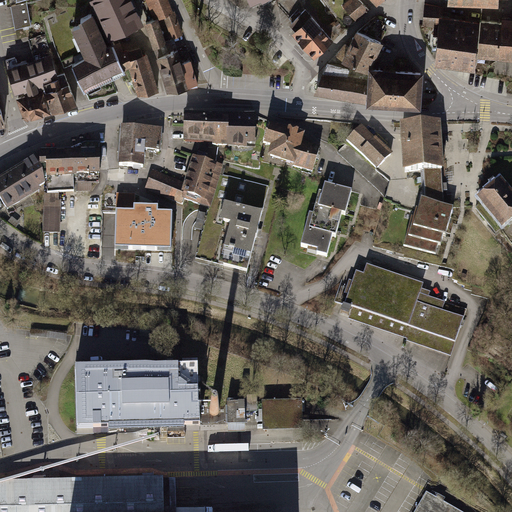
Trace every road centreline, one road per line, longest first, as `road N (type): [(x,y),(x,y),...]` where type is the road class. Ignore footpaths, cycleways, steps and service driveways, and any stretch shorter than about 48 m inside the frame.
road 1 (residential): [(0,229),(59,262),(220,289),(318,324),(445,400),(511,463)]
road 2 (unknown): [(347,428),(330,461),(265,469),(16,451)]
road 3 (tertiary): [(21,145),(127,109),(209,100),(300,105)]
road 4 (tertiary): [(300,105),(465,114)]
road 5 (residential): [(207,0),(262,19),(282,37),(301,60),(300,105)]
road 6 (residential): [(465,114),(453,84),(407,41),(408,0)]
